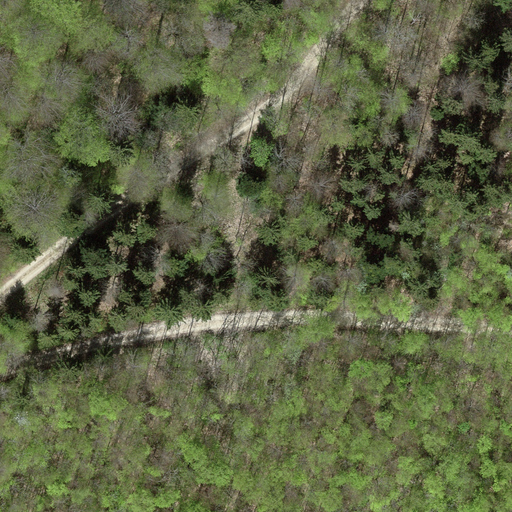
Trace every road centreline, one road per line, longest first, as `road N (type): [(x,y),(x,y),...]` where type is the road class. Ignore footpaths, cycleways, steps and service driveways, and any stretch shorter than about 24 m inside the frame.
road 1 (track): [(511,331),(220,316),(130,332),(0,374)]
road 2 (track): [(0,294),(287,92),(361,0)]
